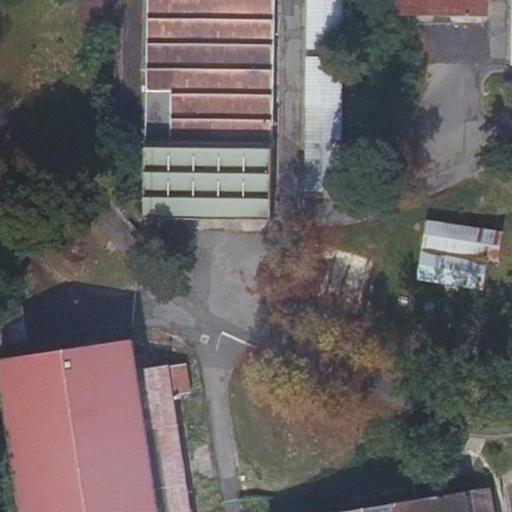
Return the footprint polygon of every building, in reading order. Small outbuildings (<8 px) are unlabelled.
[(106,30),(106,0),(77,0),(77,29),(106,30)] [(272,0),(146,0),(145,216),(271,217),(272,0)] [(349,9),(349,0),(309,0),(307,159),(336,159),(338,8),(349,9)] [(398,0),(399,17),(488,18),(488,0),(398,0)] [(507,237),(433,225),(425,278),(499,289),(507,237)] [(132,339),(0,358),(0,380),(19,511),(189,511),(172,394),(187,392),(183,363),(148,369),(146,352),(134,354),(132,339)] [(493,511),(490,487),(322,511),(493,511)]
